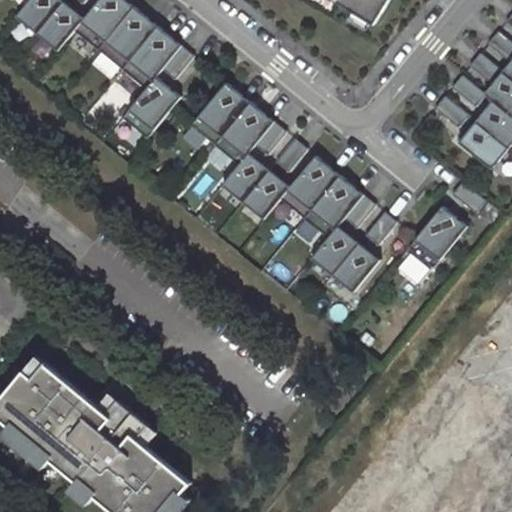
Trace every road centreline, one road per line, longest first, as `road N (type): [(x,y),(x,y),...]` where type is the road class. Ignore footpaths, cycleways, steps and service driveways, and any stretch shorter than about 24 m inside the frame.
road 1 (residential): [(197,0),(360,134)]
road 2 (residential): [(360,134),(470,0)]
